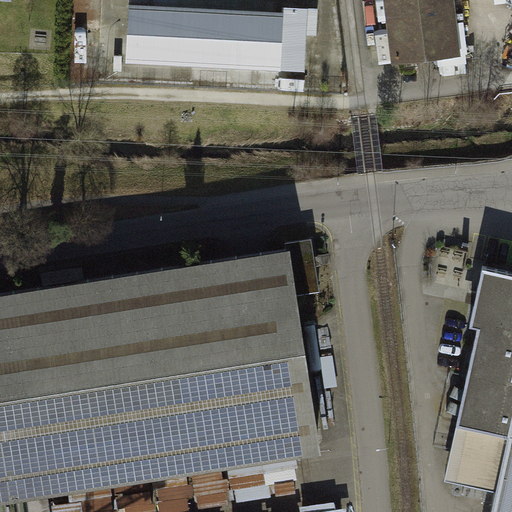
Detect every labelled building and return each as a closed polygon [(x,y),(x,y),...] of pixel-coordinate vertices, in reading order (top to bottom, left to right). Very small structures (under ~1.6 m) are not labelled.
[(79,0),(78,18),(107,20),(108,0),(79,0)] [(133,5),(258,11),(258,0),(129,0),(129,6),(133,7),(133,5)] [(273,0),(272,12),(288,13),(285,72),(308,73),(310,36),(319,36),(320,9),(299,8),(299,0),(273,0)] [(386,0),(395,67),(467,58),(459,0),(386,0)] [(258,11),(133,5),(133,7),(130,64),(285,72),(288,13),(272,12),(258,11)] [(0,493),(304,446),(326,443),(303,291),(322,289),(313,234),(0,282),(0,493)] [(511,416),(511,271),(482,264),(467,323),(490,329),(453,478),(494,488),(511,416)] [(511,511),(511,451),(498,511),(511,511)]
